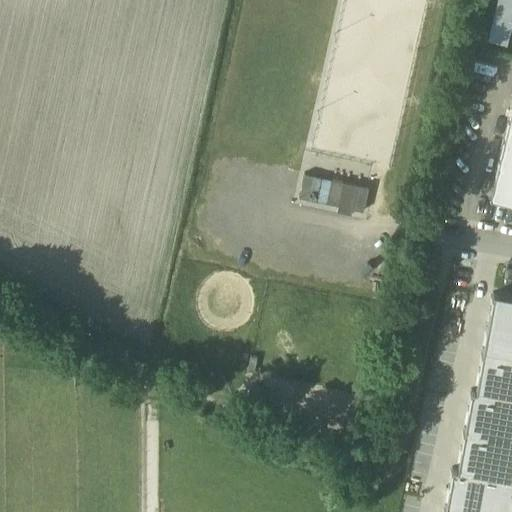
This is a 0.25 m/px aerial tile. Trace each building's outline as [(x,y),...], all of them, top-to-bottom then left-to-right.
[(511,0),(496,0),(487,39),(507,44),(511,21),(511,0)] [(511,100),(489,195),(511,201),(511,100)] [(326,201),(331,178),(312,174),(307,197),(326,201)] [(363,210),(368,186),(332,178),(326,202),(337,204),(336,210),(350,213),(352,208),(363,210)] [(511,295),(493,292),(490,304),(482,350),(511,355),(511,295)] [(511,355),(482,350),(474,389),(511,396),(511,355)] [(511,396),(474,389),(471,389),(464,428),(511,437),(511,396)] [(511,437),(464,428),(457,467),(511,477),(511,437)] [(511,477),(457,467),(452,466),(445,506),(476,511),(509,511),(511,499),(511,477)]
